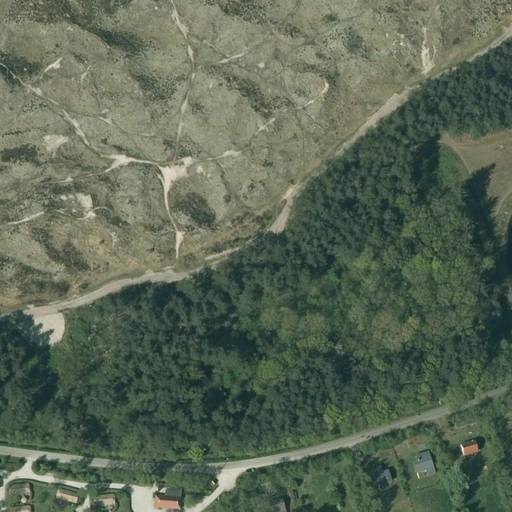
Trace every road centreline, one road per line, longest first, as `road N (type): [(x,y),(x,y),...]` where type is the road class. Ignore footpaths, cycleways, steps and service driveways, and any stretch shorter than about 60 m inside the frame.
road 1 (track): [(0,318),(175,279),(251,248),(378,118),(511,30)]
road 2 (unclassified): [(0,451),(171,468),(256,464),(511,390)]
